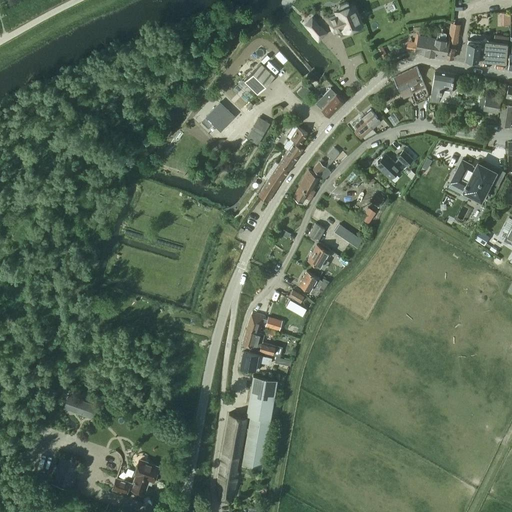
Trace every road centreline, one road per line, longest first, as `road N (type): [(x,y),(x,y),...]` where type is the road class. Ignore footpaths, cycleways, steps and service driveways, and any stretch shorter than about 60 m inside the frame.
road 1 (unclassified): [(222,415),(249,309),(277,277),(325,182),(364,142),(422,124),(511,136)]
road 2 (tertiary): [(236,280),(299,164),(378,78),(417,59),(511,75)]
road 3 (tertiary): [(181,511),(236,280)]
road 4 (unclassified): [(236,280),(222,415)]
